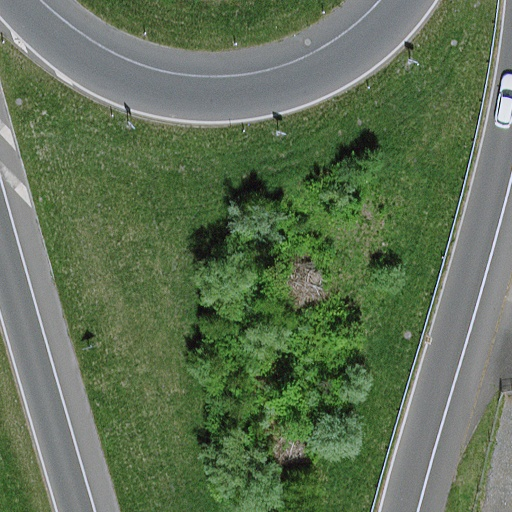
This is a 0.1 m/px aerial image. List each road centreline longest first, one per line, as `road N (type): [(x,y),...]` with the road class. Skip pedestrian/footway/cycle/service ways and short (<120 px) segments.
road 1 (motorway): [(412,0),(340,68),(262,98),(184,104),(106,77),(12,0)]
road 2 (motorway): [(403,511),(474,257),(511,81)]
road 3 (motorway): [(81,511),(0,234)]
